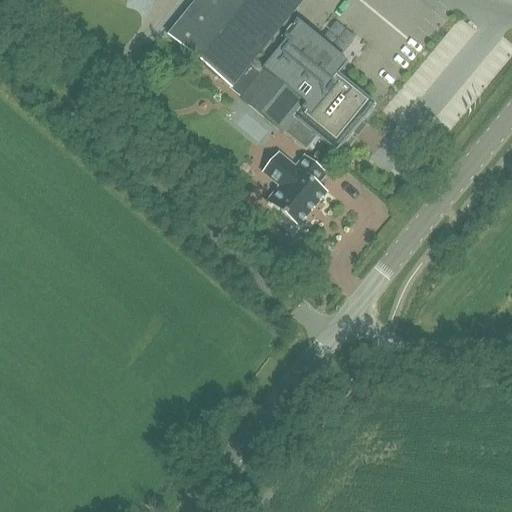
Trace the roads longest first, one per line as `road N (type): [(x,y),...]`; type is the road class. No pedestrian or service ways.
road 1 (tertiary): [(348,315),(511,113)]
road 2 (tertiary): [(188,511),(348,315)]
road 3 (unclassified): [(348,315),(412,353),(511,356)]
